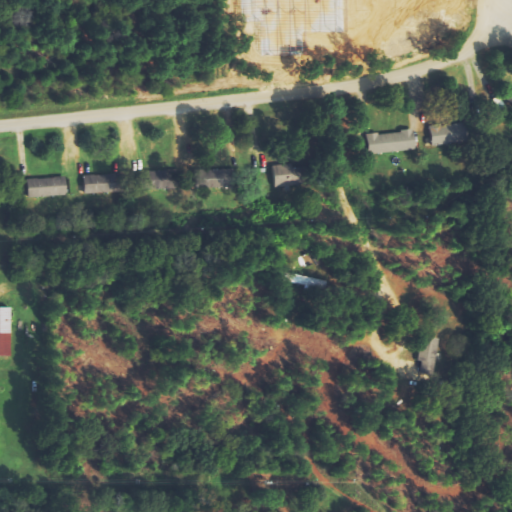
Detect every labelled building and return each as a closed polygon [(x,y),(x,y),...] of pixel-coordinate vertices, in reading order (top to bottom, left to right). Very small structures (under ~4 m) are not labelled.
[(431,146),(467,141),(464,123),(429,128),(431,146)] [(416,149),(412,130),(367,137),(370,156),(416,149)] [(230,170),(195,172),(196,190),(231,188),(230,170)] [(141,173),(141,190),(166,190),(166,172),(141,173)] [(112,194),(112,175),(84,176),(85,194),(112,194)] [(28,198),(67,196),(66,178),(28,179),(28,198)] [(322,288),(323,278),(286,274),(285,284),(322,288)] [(0,334),(11,335),(11,309),(0,308),(0,334)] [(438,338),(420,338),(419,363),(424,363),(423,372),(437,372),(438,338)]
